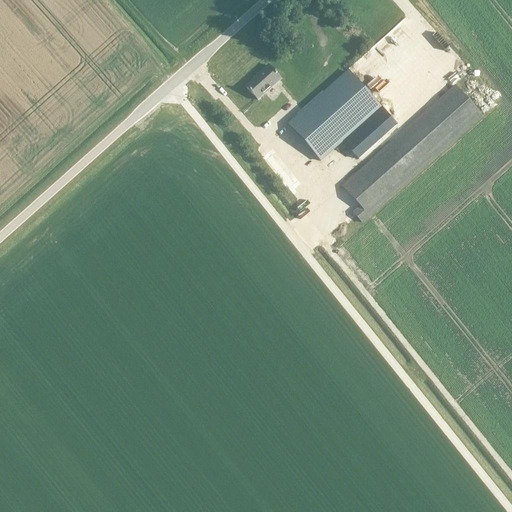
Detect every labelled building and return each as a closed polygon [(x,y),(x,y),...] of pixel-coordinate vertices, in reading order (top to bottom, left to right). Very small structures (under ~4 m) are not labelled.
[(257,101),(280,80),(268,66),(257,76),(258,77),(245,88),(257,101)] [(347,73),(288,126),(320,162),(342,142),(379,108),(347,73)] [(511,172),(465,115),(325,228),(439,369),(511,310),(511,172)] [(363,156),(356,149),(351,154),(358,161),(363,156)] [(344,182),(349,179),(344,170),(340,172),(344,182)]
